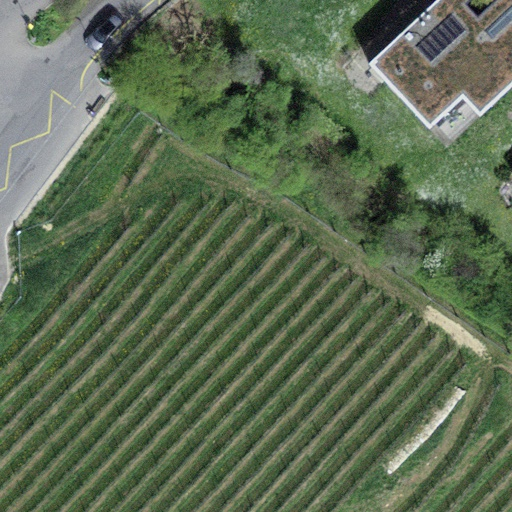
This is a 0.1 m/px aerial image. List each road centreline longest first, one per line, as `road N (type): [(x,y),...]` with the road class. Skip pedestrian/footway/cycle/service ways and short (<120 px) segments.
road 1 (unknown): [(87,44),(260,144),(511,335)]
road 2 (residential): [(135,0),(38,101)]
